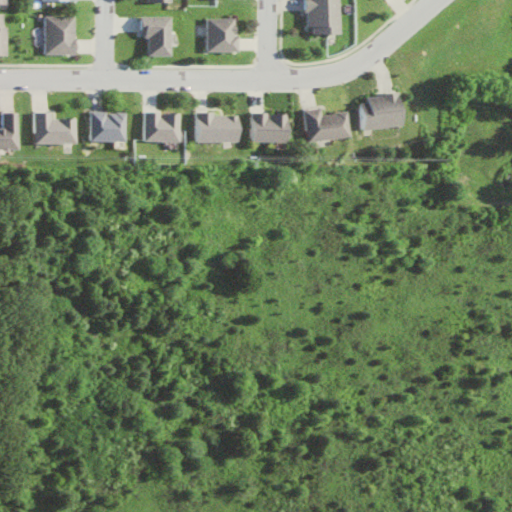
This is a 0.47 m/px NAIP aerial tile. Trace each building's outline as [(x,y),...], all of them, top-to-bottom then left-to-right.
[(340,34),(341,0),(309,0),(308,33),(340,34)] [(0,55),(11,55),(11,26),(7,26),(7,14),(0,13),(0,55)] [(80,54),(79,15),(49,16),(50,55),(80,54)] [(151,56),(173,56),(174,17),(145,16),(144,35),(151,35),(151,56)] [(240,18),(211,18),(211,51),(240,52),(240,18)] [(364,131),(403,124),(398,93),(359,100),(364,131)] [(305,110),(310,142),(351,136),(347,111),(323,115),(322,108),(305,110)] [(0,149),(21,149),(20,112),(5,113),(6,127),(0,127),(0,149)] [(55,119),(54,112),(38,112),(38,144),(79,143),(79,118),(55,119)] [(128,141),(129,112),(94,112),(93,140),(128,141)] [(241,142),(240,115),(217,116),(217,112),(200,112),(201,143),(241,142)] [(182,142),(183,113),(148,113),(147,141),(182,142)] [(255,142),(289,143),(290,113),(255,113),(255,142)]
